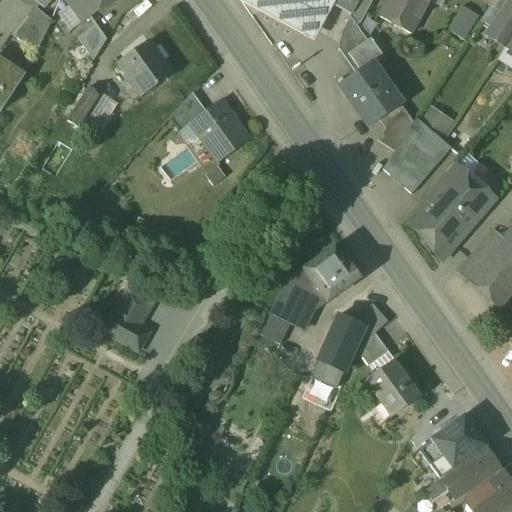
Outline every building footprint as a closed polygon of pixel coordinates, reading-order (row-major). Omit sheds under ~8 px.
[(31,0),(45,10),(54,0),(31,0)] [(66,0),(83,23),(115,0),(66,0)] [(334,1),(331,0),(237,0),(236,3),(312,44),(332,8),(331,7),(334,1)] [(334,0),(334,1),(331,7),(332,8),(350,17),(351,17),(360,0),(334,0)] [(360,0),(351,17),(350,17),(345,26),(348,29),(343,33),(349,41),(338,48),(356,73),(355,74),(356,75),(372,63),(382,56),(370,40),(367,42),(356,27),(361,24),(374,0),(360,0)] [(387,0),(379,17),(412,35),(430,0),(387,0)] [(509,0),(495,0),(481,22),(491,28),(509,0)] [(511,0),(509,0),(491,28),(486,37),(505,49),(511,39),(511,0)] [(479,17),(464,8),(449,32),(464,41),(479,17)] [(49,29),(31,15),(14,37),(33,53),(37,55),(49,29)] [(97,26),(78,39),(94,62),(107,40),(97,26)] [(148,43),(119,64),(133,84),(142,97),(172,76),(148,43)] [(382,56),(372,63),(380,76),(390,69),(382,56)] [(4,66),(0,63),(0,112),(1,113),(24,79),(14,72),(18,66),(8,60),(4,66)] [(356,75),(340,86),(369,128),(402,105),(380,76),(372,63),(356,75)] [(142,97),(133,84),(124,90),(133,103),(142,97)] [(90,89),(75,113),(85,120),(101,96),(90,89)] [(206,113),(193,95),(171,119),(181,133),(191,125),(190,125),(206,113)] [(250,141),(222,102),(206,113),(190,125),(191,125),(218,164),(250,141)] [(395,116),(378,142),(394,153),(411,127),(395,116)] [(445,123),(433,116),(427,126),(444,137),(448,130),(443,127),(445,123)] [(452,150),(411,127),(394,153),(383,171),(412,196),(452,150)] [(494,200),(457,168),(410,223),(442,261),(494,200)] [(511,227),(503,238),(466,281),(499,310),(511,295),(511,227)] [(494,230),(457,273),(466,281),(503,238),(494,230)] [(335,248),(303,271),(304,271),(326,303),(327,304),(359,280),(349,266),(349,267),(335,248)] [(304,271),(290,281),(271,315),(291,325),(304,331),(314,312),(326,303),(304,271)] [(152,304),(129,292),(117,315),(114,314),(104,333),(130,348),(141,328),(139,327),(152,304)] [(369,294),(333,320),(350,344),(387,318),(369,294)] [(291,325),(271,315),(260,336),(281,346),(291,325)] [(389,354),(375,335),(361,347),(358,354),(369,368),(389,354)] [(352,368),(331,359),(317,391),(337,400),(352,368)] [(394,361),(364,383),(391,419),(421,398),(394,361)] [(485,447),(464,418),(431,441),(433,443),(420,452),(434,472),(447,463),(453,471),(485,447)] [(453,471),(440,480),(441,482),(454,502),(501,469),(485,447),(453,471)] [(399,472),(390,492),(402,498),(412,477),(399,472)] [(511,484),(503,473),(471,496),(481,511),(495,511),(511,500),(511,484)] [(432,476),(419,488),(425,494),(438,482),(432,476)]
